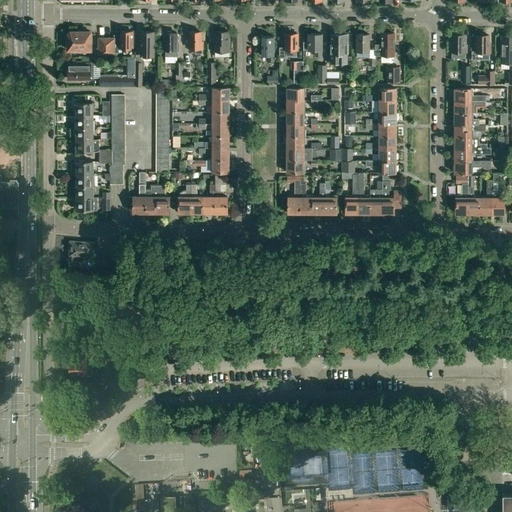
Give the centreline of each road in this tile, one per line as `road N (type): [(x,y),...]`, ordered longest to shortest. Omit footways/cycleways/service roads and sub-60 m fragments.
road 1 (secondary): [(29,235),(27,14)]
road 2 (residential): [(245,231),(246,15)]
road 3 (residential): [(437,232),(437,16)]
road 4 (residential): [(49,226),(48,14)]
road 5 (unclassified): [(310,362),(138,372),(120,396)]
road 6 (secondary): [(29,235),(15,436)]
road 7 (unclassified): [(511,364),(310,362)]
road 8 (secondary): [(31,436),(29,235)]
road 9 (unclassified): [(310,396),(511,396)]
road 10 (residential): [(246,15),(48,14)]
road 11 (residential): [(49,226),(245,231)]
road 12 (residential): [(245,231),(437,232)]
road 13 (residential): [(437,16),(246,15)]
road 14 (unclassified): [(130,405),(310,396)]
road 15 (unclassified): [(31,452),(93,449),(130,405)]
